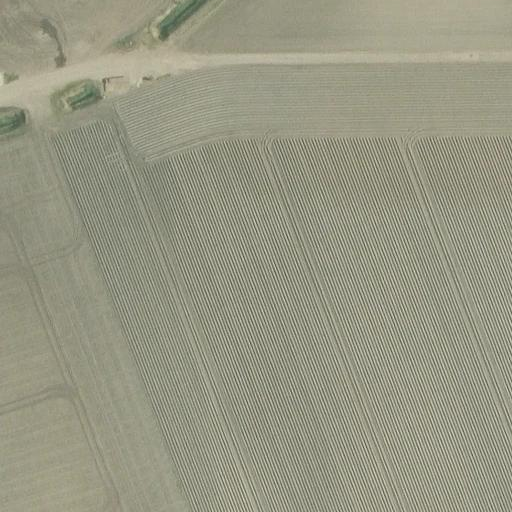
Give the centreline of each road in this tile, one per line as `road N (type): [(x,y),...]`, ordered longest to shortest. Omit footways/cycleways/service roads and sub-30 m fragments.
road 1 (track): [(511,62),(161,65),(235,0)]
road 2 (unclassified): [(0,94),(71,72),(161,65)]
